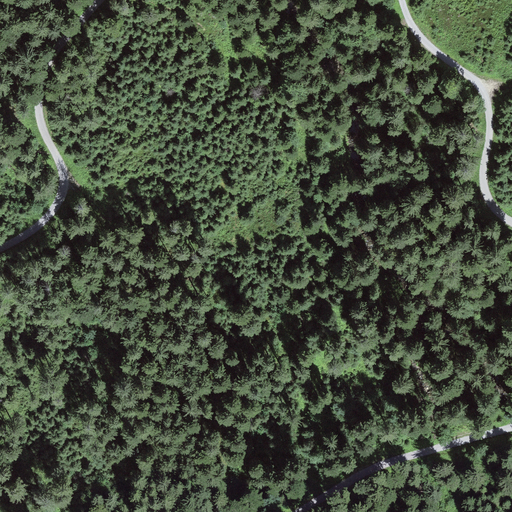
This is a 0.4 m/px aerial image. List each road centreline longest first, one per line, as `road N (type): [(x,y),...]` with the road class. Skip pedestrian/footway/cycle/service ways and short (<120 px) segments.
road 1 (track): [(101,0),(51,58),(39,91),(41,126),(63,188),(45,218),(0,249)]
road 2 (track): [(511,222),(486,197),(482,87),(421,39),(400,0)]
road 3 (track): [(297,511),(378,463),(511,426)]
